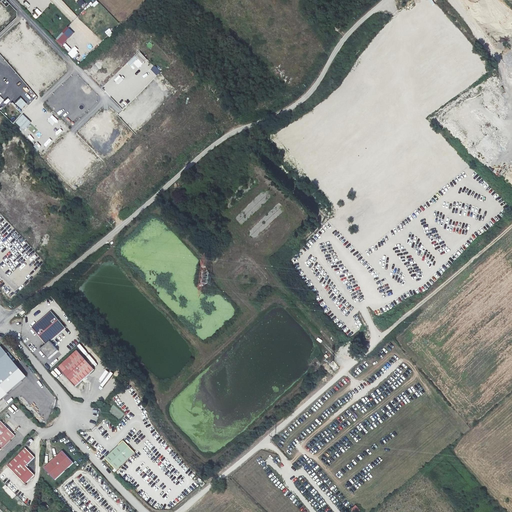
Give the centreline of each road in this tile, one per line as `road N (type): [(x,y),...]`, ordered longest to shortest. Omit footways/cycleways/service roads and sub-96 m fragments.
road 1 (unclassified): [(386,0),(339,45),(307,95),(206,150),(0,324)]
road 2 (unclassified): [(511,225),(179,511)]
road 3 (unclassified): [(141,511),(67,429),(76,413),(0,325)]
